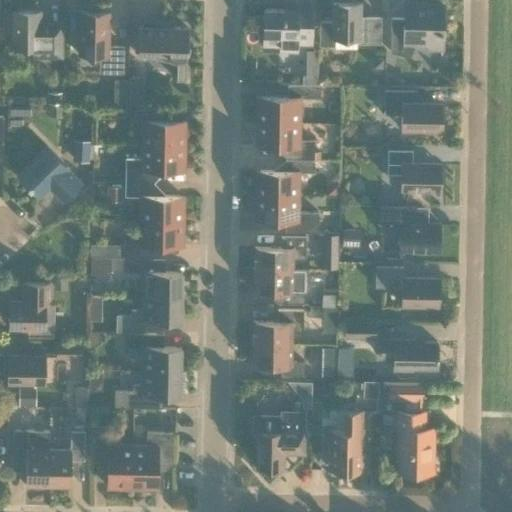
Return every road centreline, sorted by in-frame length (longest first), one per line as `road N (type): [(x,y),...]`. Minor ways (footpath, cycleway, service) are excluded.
road 1 (residential): [(473,508),(482,0)]
road 2 (residential): [(215,504),(223,0)]
road 3 (residential): [(473,508),(215,504)]
